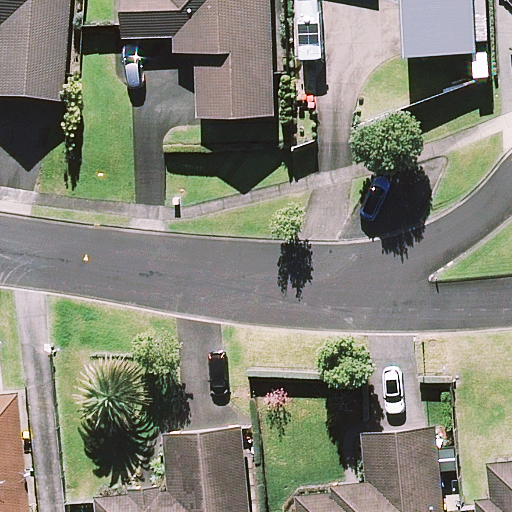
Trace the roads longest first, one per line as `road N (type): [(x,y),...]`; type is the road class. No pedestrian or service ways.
road 1 (residential): [(304,288),(0,242)]
road 2 (residential): [(304,288),(442,242),(511,186)]
road 3 (residential): [(502,313),(304,288)]
